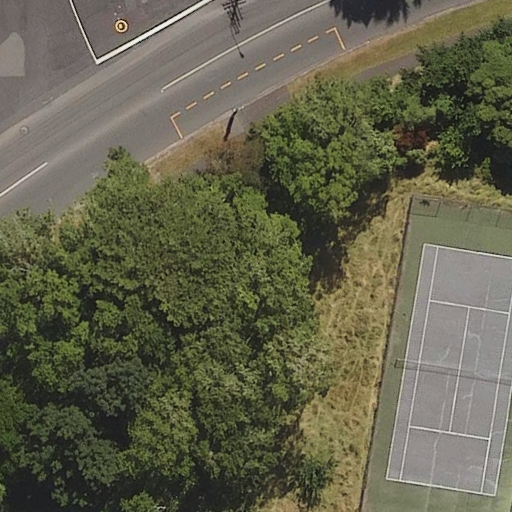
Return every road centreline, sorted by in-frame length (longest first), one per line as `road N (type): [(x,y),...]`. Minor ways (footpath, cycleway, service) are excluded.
road 1 (tertiary): [(334,0),(116,119)]
road 2 (tertiary): [(116,119),(0,201)]
road 3 (residential): [(116,119),(69,0)]
